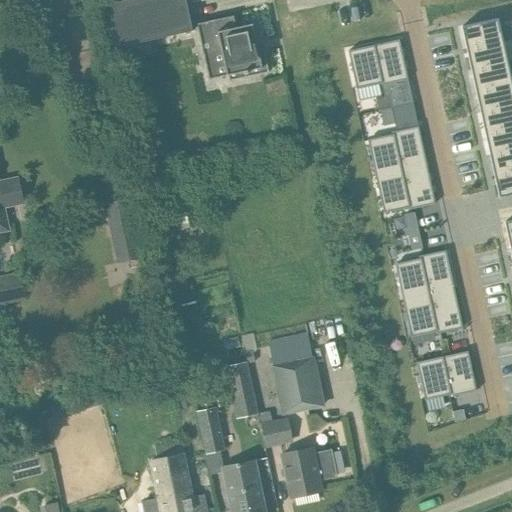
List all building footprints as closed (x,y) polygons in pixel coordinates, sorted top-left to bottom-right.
[(186,0),(123,0),(109,3),(119,47),(193,31),(186,0)] [(361,0),(331,8),(337,32),(400,16),(395,0),(361,0)] [(236,27),(233,16),(205,22),(212,57),(222,55),(227,76),(228,75),(229,81),(269,72),(264,53),(257,55),(254,42),(256,42),(252,24),(236,27)] [(498,18),(462,26),(466,48),(511,38),(511,37),(503,39),(498,18)] [(511,38),(466,48),(471,69),(511,60),(511,38)] [(399,40),(348,51),(356,88),(380,83),(381,85),(408,79),(399,40)] [(511,60),(471,69),(476,90),(511,82),(511,60)] [(511,82),(476,90),(480,112),(511,104),(511,82)] [(389,95),(376,98),(379,110),(392,107),(389,95)] [(511,104),(480,112),(485,133),(511,126),(511,104)] [(392,108),(380,110),(383,126),(395,123),(392,108)] [(391,134),(367,139),(376,176),(427,165),(418,126),(391,132),(391,134)] [(511,126),(485,133),(490,154),(511,148),(511,126)] [(511,148),(490,154),(494,175),(511,170),(511,148)] [(427,165),(376,176),(384,213),(407,208),(408,210),(435,204),(427,165)] [(511,170),(494,175),(499,197),(511,194),(511,170)] [(0,225),(7,224),(3,207),(19,203),(14,179),(0,182),(0,225)] [(152,256),(139,196),(106,203),(118,263),(152,256)] [(185,206),(173,208),(178,230),(189,227),(185,206)] [(414,212),(404,214),(408,234),(419,232),(414,212)] [(419,232),(408,234),(412,250),(422,248),(419,232)] [(419,258),(395,263),(403,300),(454,289),(445,250),(418,256),(419,258)] [(187,297),(184,282),(174,283),(176,299),(187,297)] [(454,289),(403,300),(411,337),(435,332),(435,334),(462,328),(454,289)] [(283,413),(322,405),(307,333),(268,342),(283,413)] [(252,351),(245,353),(247,362),(247,363),(254,362),(252,351)] [(467,351),(416,362),(425,400),(449,395),(449,397),(476,391),(467,351)] [(247,362),(227,367),(235,404),(255,399),(247,362)] [(197,412),(207,454),(220,451),(225,450),(216,408),(197,412)] [(463,409),(452,412),(455,422),(465,419),(463,409)] [(293,443),(288,418),(260,423),(265,448),(293,443)] [(192,497),(180,441),(154,447),(157,460),(150,461),(160,511),(206,511),(203,494),(192,497)] [(312,448),(281,454),(290,497),(322,491),(319,481),(338,477),(332,449),(313,453),(312,448)] [(265,511),(254,460),(223,467),(232,511),(265,511)] [(59,511),(58,502),(44,505),(45,511),(59,511)]
